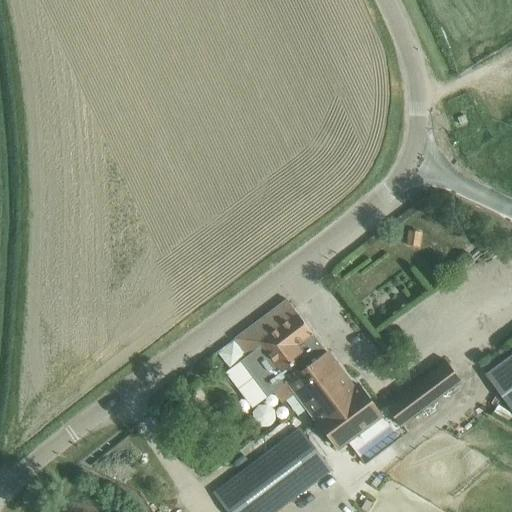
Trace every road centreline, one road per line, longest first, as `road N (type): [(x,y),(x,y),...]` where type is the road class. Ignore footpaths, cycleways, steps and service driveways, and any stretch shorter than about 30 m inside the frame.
road 1 (residential): [(25,466),(416,168)]
road 2 (tertiary): [(416,168),(412,57),(385,0)]
